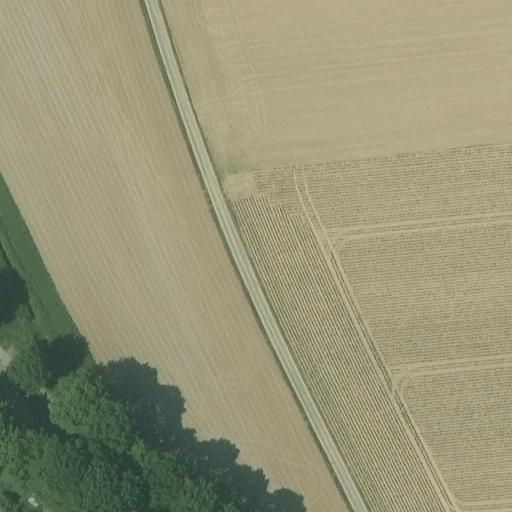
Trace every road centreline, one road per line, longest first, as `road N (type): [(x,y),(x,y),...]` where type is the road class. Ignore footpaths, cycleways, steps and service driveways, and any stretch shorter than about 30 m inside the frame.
road 1 (residential): [(155,0),(248,269),(365,511)]
road 2 (secondary): [(0,391),(139,511)]
